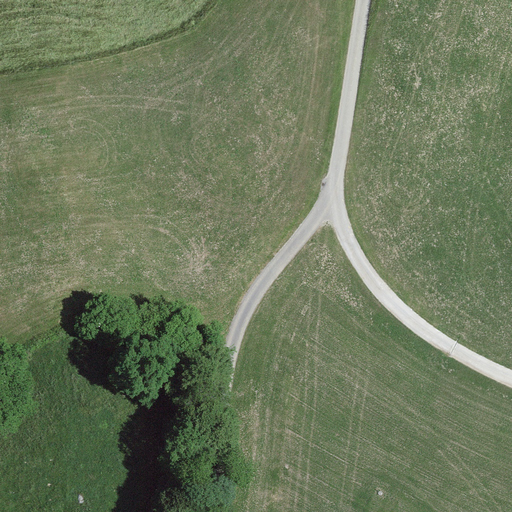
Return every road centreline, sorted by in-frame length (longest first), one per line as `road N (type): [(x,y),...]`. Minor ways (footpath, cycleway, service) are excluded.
road 1 (residential): [(363,0),(331,199),(243,311),(230,353),(212,511)]
road 2 (track): [(331,199),(357,259),(401,315),(511,381)]
